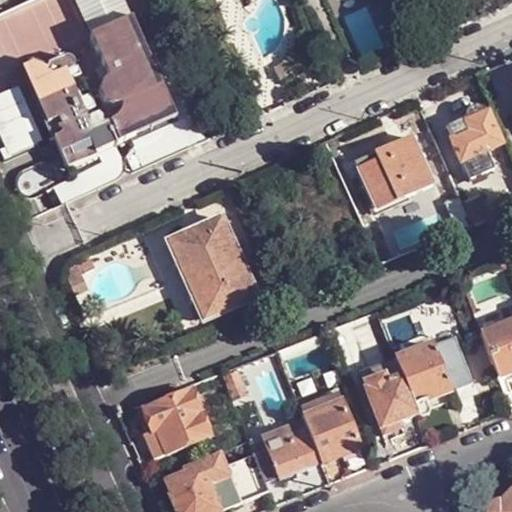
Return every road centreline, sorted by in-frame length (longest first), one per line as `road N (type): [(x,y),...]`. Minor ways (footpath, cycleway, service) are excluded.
road 1 (residential): [(20,246),(511,25)]
road 2 (unclassified): [(137,511),(20,246)]
road 3 (residential): [(393,485),(511,437)]
